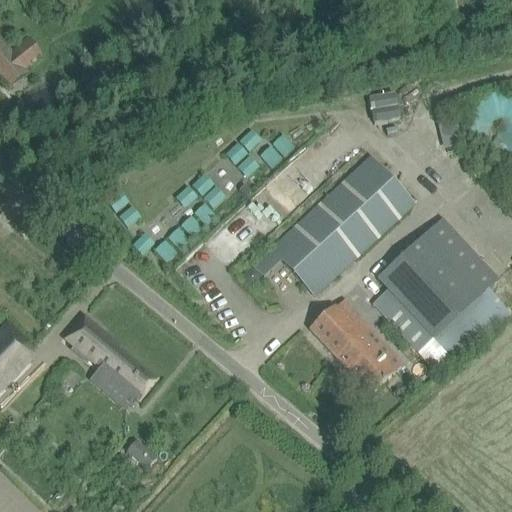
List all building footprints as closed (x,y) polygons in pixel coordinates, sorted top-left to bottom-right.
[(0,73),(9,85),(43,57),(30,42),(12,57),(0,42),(0,73)] [(374,97),(377,122),(403,119),(400,94),(374,97)] [(469,118),(467,128),(469,138),(473,147),(480,154),(489,158),(499,160),(509,158),(511,156),(511,98),(509,97),(499,96),(489,97),(480,102),(473,109),(469,118)] [(369,160),(271,251),(315,298),(413,207),(369,160)] [(377,280),(388,292),(432,341),(498,281),(443,220),(377,280)] [(324,318),(309,331),(370,397),(394,375),(404,366),(383,343),(373,352),(333,309),(324,318)] [(134,399),(139,403),(145,397),(157,381),(121,351),(84,320),(66,342),(96,366),(98,368),(134,399)] [(21,354),(29,346),(7,325),(0,332),(0,392),(30,362),(21,354)] [(126,453),(147,471),(156,461),(136,443),(126,453)]
